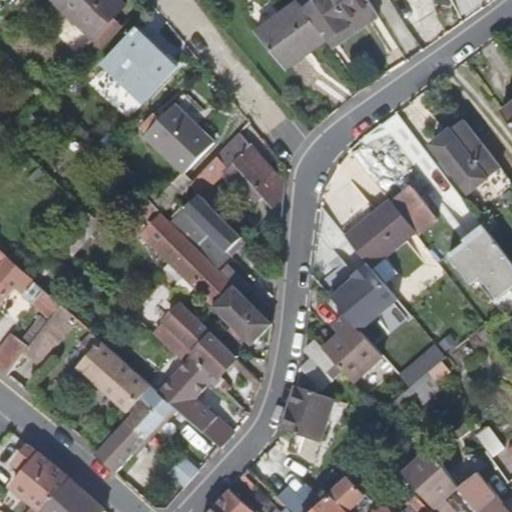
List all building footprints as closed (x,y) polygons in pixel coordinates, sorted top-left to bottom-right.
[(92,40),(123,7),(116,0),(57,0),(54,4),(92,40)] [(373,6),(369,0),(316,0),(304,9),(325,40),(327,42),(373,6)] [(304,9),(298,2),(254,33),(284,69),(325,40),(304,9)] [(332,50),(379,15),(373,6),(327,42),(332,50)] [(145,103),(177,68),(137,30),(104,65),(145,103)] [(10,36),(1,44),(19,63),(28,54),(10,36)] [(214,144),(175,105),(145,136),(185,174),(214,144)] [(285,187),(240,133),(217,158),(227,169),(223,173),(237,189),(250,178),(282,217),(285,187)] [(485,180),(450,134),(433,147),(468,193),(485,180)] [(163,215),(182,195),(172,185),(153,204),(163,215)] [(391,203),(347,239),(366,263),(386,286),(398,277),(384,261),(416,235),(391,203)] [(71,256),(100,224),(85,209),(56,242),(71,256)] [(196,248),(163,215),(143,235),(213,306),(233,285),(218,269),(196,248)] [(218,269),(246,241),(224,220),(196,248),(218,269)] [(511,288),(511,264),(482,226),(463,241),(465,243),(447,257),(470,287),(480,279),(497,300),(511,288)] [(0,304),(14,288),(39,310),(52,296),(8,258),(0,250),(0,304)] [(342,284),(330,295),(347,315),(360,330),(396,298),(386,286),(366,263),(351,276),(355,280),(350,285),(342,284)] [(351,276),(342,284),(350,285),(355,280),(351,276)] [(272,324),(267,318),(274,310),(262,299),(254,306),(233,285),(213,306),(212,307),(213,308),(231,325),(251,345),(272,324)] [(137,314),(154,329),(176,305),(160,290),(137,314)] [(28,347),(22,355),(40,368),(72,327),(67,323),(73,315),(60,305),(49,320),(28,347)] [(237,358),(200,322),(184,307),(156,336),(182,360),(191,350),(195,354),(220,377),(237,358)] [(20,341),(28,347),(49,320),(41,314),(20,341)] [(360,330),(347,315),(336,325),(342,332),(326,346),(340,360),(357,379),(383,356),(360,330)] [(150,385),(93,333),(81,346),(91,354),(78,368),(127,412),(128,410),(150,385)] [(340,360),(326,346),(318,337),(304,351),(312,359),(301,369),(322,391),(335,379),(328,371),(340,360)] [(22,355),(28,347),(20,341),(17,338),(9,339),(0,351),(0,369),(7,375),(22,355)] [(196,399),(211,381),(217,386),(219,385),(223,380),(220,377),(195,354),(159,393),(175,407),(220,448),(222,449),(234,433),(196,399)] [(416,398),(434,383),(427,374),(411,388),(397,400),(403,409),(416,398)] [(434,383),(416,398),(422,406),(440,391),(434,383)] [(116,473),(175,407),(159,393),(150,385),(128,410),(133,415),(114,437),(106,446),(100,452),(99,451),(96,455),(116,473)] [(322,440),(337,400),(300,386),(285,426),(322,440)] [(106,446),(114,437),(105,428),(96,437),(106,446)] [(499,451),(503,448),(488,428),(476,437),(490,455),(499,451)] [(43,511),(71,479),(56,467),(29,445),(16,460),(28,470),(13,489),(33,506),(29,511),(43,511)] [(459,488),(431,448),(402,474),(409,482),(435,511),(456,511),(446,500),(459,488)] [(459,482),(477,470),(469,457),(451,468),(459,482)] [(184,459),(170,474),(185,487),(198,472),(184,459)] [(511,511),(511,487),(493,461),(459,488),(475,511),(511,511)] [(377,511),(379,511),(347,478),(329,496),(345,511),(377,511)] [(107,511),(104,509),(79,486),(71,479),(43,511),(107,511)] [(252,511),(232,492),(215,511),(252,511)] [(345,511),(329,496),(311,511),(345,511)] [(429,511),(415,496),(407,504),(408,506),(404,510),(393,499),(386,506),(391,511),(429,511)]
